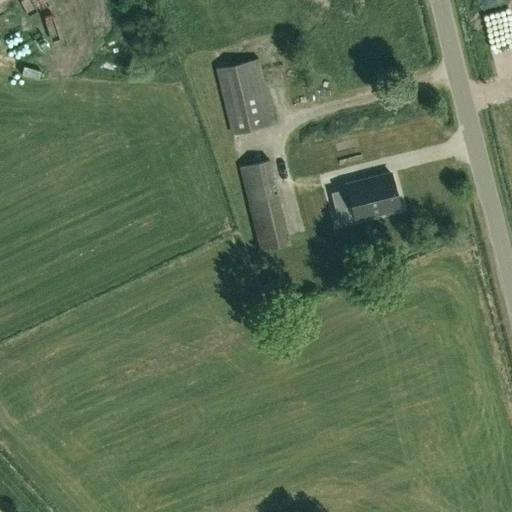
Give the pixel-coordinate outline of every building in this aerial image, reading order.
[(0,0),(0,10),(17,0),(0,0)] [(216,68),(231,131),(260,124),(274,120),(258,58),(216,68)] [(399,116),(347,130),(356,164),(409,150),(399,116)] [(269,160),(240,168),(260,250),(289,243),(269,160)] [(390,175),(346,186),(354,221),(399,210),(390,175)]
